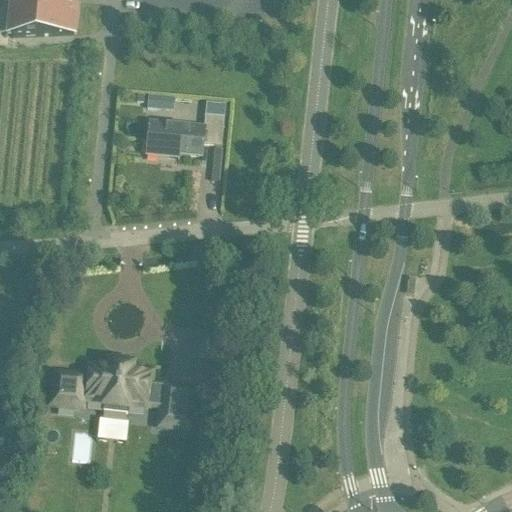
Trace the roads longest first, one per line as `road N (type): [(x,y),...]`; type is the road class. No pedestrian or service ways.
road 1 (secondary): [(391,511),(372,450),(371,404),(381,313),(406,213),(418,0)]
road 2 (secondary): [(386,0),(344,412),(353,511)]
road 3 (unclassified): [(0,250),(302,223)]
